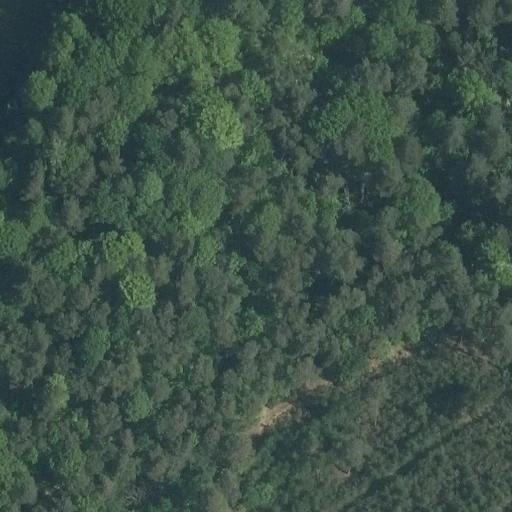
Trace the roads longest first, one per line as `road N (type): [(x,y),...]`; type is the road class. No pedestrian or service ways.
road 1 (track): [(511,336),(321,96)]
road 2 (track): [(321,96),(239,0)]
